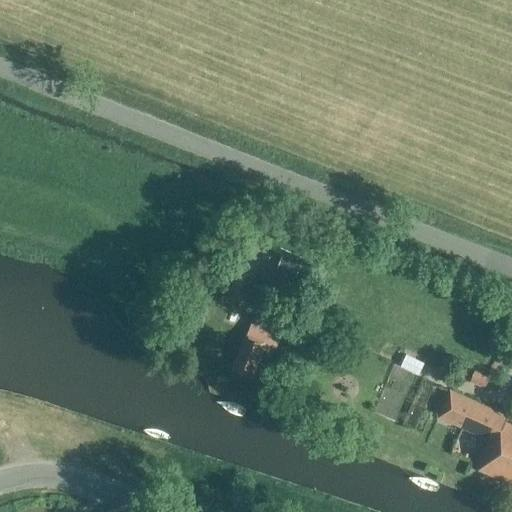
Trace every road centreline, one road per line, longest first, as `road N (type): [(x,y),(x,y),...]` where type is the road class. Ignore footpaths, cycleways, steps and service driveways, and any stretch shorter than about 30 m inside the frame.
road 1 (unclassified): [(511,269),(0,71)]
road 2 (tertiary): [(0,481),(49,475),(156,511)]
